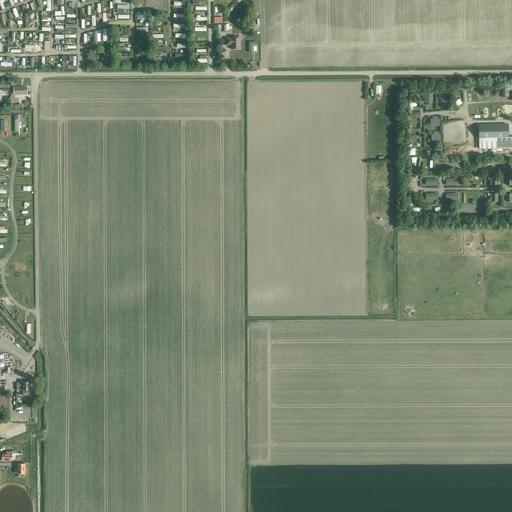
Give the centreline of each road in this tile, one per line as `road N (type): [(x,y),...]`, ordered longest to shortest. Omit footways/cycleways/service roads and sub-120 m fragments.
road 1 (unclassified): [(35,74),(511,72)]
road 2 (unclassified): [(35,74),(36,348)]
